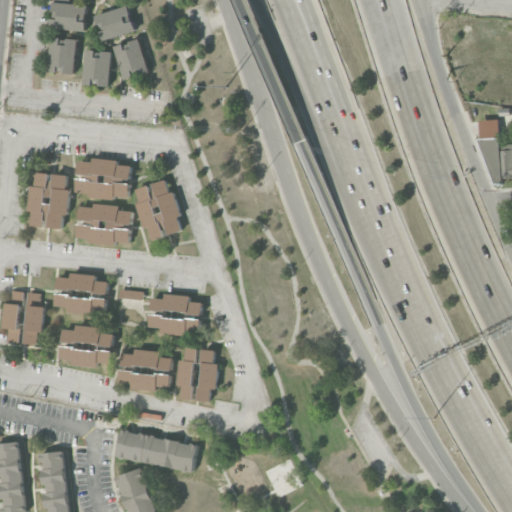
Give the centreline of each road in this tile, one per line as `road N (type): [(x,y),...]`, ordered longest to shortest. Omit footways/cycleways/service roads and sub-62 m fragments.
road 1 (motorway): [(301,142),(422,408),(484,511)]
road 2 (secondary): [(277,152),(343,318),(396,416),(465,511)]
road 3 (motorway): [(285,0),(368,220),(404,282)]
road 4 (motorway): [(307,0),(404,282)]
road 5 (motorway): [(472,265),(418,149),(367,0)]
road 6 (motorway): [(472,265),(390,0)]
road 7 (secondary): [(511,252),(458,117),(426,0)]
road 8 (motorway): [(256,0),(336,174),(368,220)]
road 9 (motorway): [(427,336),(511,490)]
road 10 (secondary): [(227,0),(277,152)]
road 11 (motorway): [(243,0),(301,142)]
